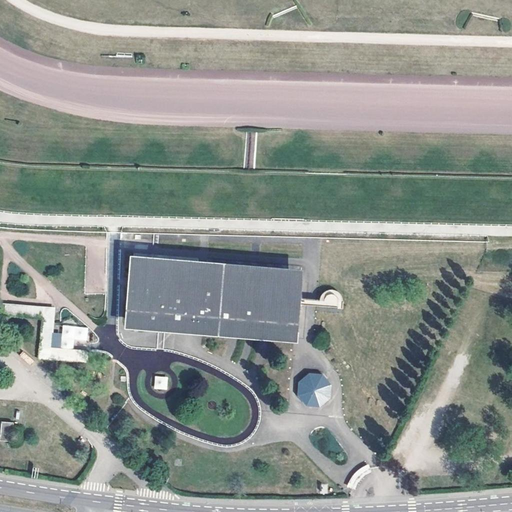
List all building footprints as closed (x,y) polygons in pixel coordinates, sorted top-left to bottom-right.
[(130,268),(133,268),(295,281),(298,282),(299,268),(131,254),(130,268)] [(129,324),(174,328),(175,321),(292,329),(295,281),(133,268),(129,324)] [(0,301),(0,315),(40,320),(38,359),(86,364),(87,352),(50,349),(53,309),(1,304),(1,302),(0,301)] [(174,328),(291,337),(292,329),(175,321),(174,328)] [(155,375),(154,389),(167,389),(168,376),(155,375)] [(299,395),(302,399),(307,395),(308,389),(313,385),(317,385),(323,381),(321,378),(310,377),(300,385),(299,395)] [(328,386),(323,381),(317,385),(313,385),(308,389),(307,395),(302,399),(306,404),(318,405),(326,398),(328,386)] [(2,422),(0,439),(12,440),(13,423),(2,422)]
